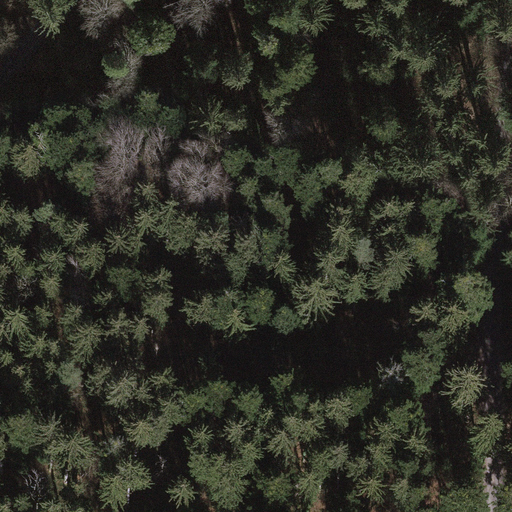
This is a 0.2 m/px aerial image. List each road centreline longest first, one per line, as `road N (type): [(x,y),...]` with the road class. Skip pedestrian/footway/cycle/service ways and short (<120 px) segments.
road 1 (track): [(491,511),(496,171),(511,52)]
road 2 (track): [(255,511),(420,420),(489,358)]
